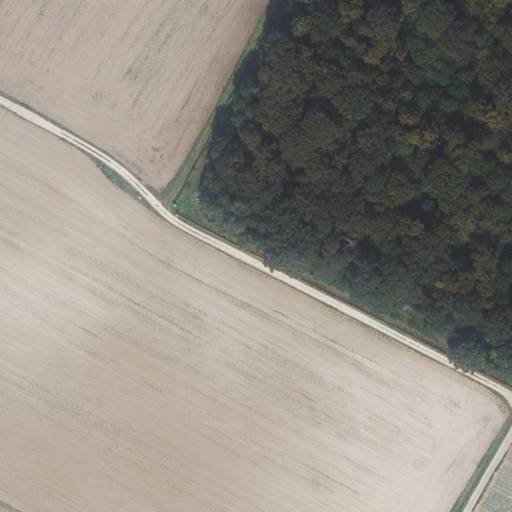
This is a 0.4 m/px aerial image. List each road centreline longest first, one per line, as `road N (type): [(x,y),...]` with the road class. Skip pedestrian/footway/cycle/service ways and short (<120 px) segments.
road 1 (track): [(0,98),(112,162),(169,211),(511,403)]
road 2 (track): [(169,211),(278,0)]
